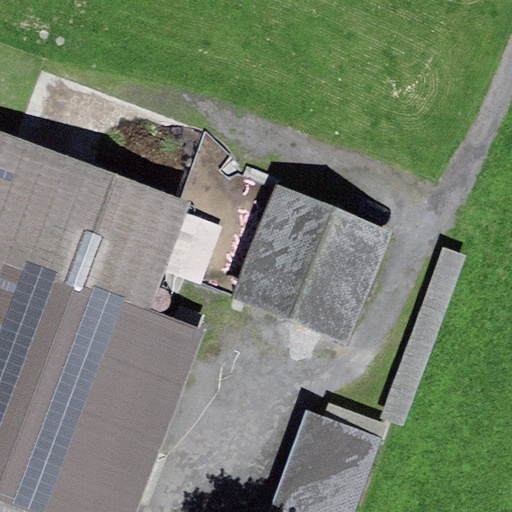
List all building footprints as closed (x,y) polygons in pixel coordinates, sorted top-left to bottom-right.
[(131,511),(201,331),(148,310),(164,268),(185,212),(188,204),(0,132),(0,511),(131,511)] [(393,231),(278,185),(234,295),(349,341),(393,231)] [(223,226),(185,212),(164,268),(202,283),(223,226)] [(467,256),(444,247),(381,417),(404,426),(467,256)] [(159,291),(156,293),(155,296),(154,299),(154,303),(156,306),(158,308),(162,309),(165,310),(168,309),(171,307),(173,304),(174,301),(174,298),(173,295),(171,292),(168,291),(165,290),(162,290),(159,291)] [(357,511),(384,436),(307,410),(271,511),(357,511)]
